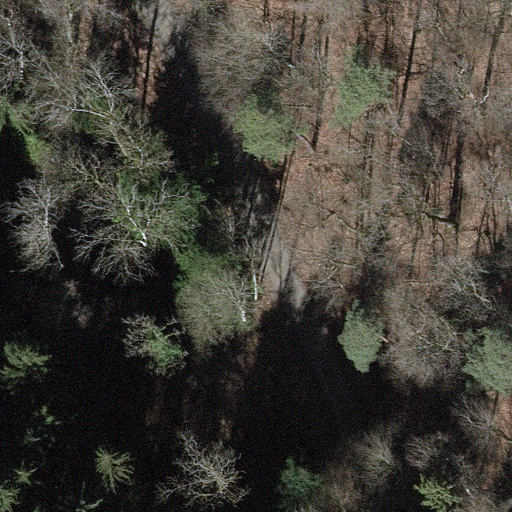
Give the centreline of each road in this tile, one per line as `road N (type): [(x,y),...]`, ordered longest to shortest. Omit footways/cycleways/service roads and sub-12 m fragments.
road 1 (track): [(151,0),(177,37),(378,511)]
road 2 (track): [(284,298),(0,138)]
